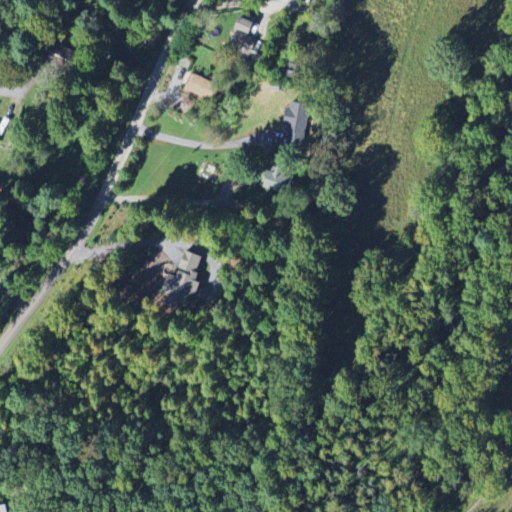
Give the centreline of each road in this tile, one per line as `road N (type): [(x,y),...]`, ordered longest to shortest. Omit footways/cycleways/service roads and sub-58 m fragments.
road 1 (residential): [(0,347),(99,211),(197,0)]
road 2 (residential): [(192,11),(306,8),(321,53)]
